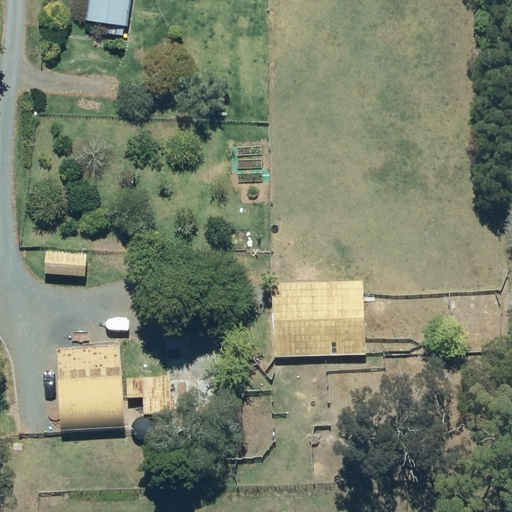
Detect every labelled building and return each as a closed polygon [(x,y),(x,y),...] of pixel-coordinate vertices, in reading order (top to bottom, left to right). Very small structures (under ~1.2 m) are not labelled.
[(89,0),(87,20),(106,22),(105,33),(123,35),(124,26),(128,26),(130,0),(89,0)] [(143,238),(158,238),(158,230),(143,230),(143,238)] [(88,254),(46,251),(44,273),(86,276),(88,254)] [(363,279),(272,282),(275,356),(366,354),(363,279)] [(118,345),(56,349),(61,430),(123,426),(118,345)] [(169,377),(126,379),(127,398),(144,398),(145,413),(171,411),(169,377)]
